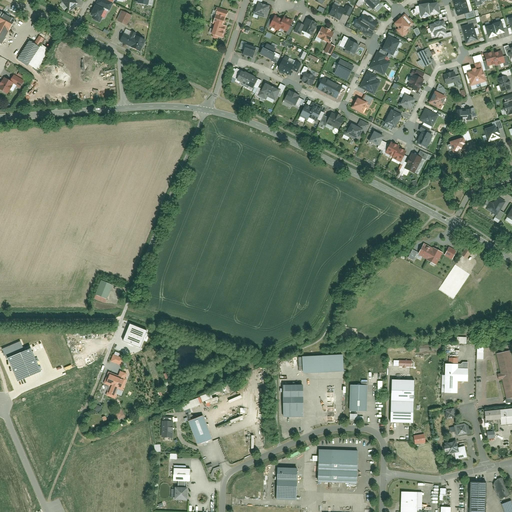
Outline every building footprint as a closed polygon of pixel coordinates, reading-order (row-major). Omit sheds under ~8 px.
[(63,0),(62,2),(69,11),(78,3),(75,0),(63,0)] [(113,3),(107,0),(97,0),(90,15),(94,17),(93,20),(99,23),(103,16),(101,15),(104,8),(109,11),(113,3)] [(374,0),(367,0),(364,4),(372,11),(379,4),(374,0)] [(464,0),(461,1),(453,3),(457,17),(471,13),(467,0),(464,0)] [(437,5),(428,7),(430,17),(438,16),(437,5)] [(267,9),(258,6),(255,15),(264,18),(267,9)] [(430,17),(428,7),(428,6),(419,7),(419,8),(420,14),(421,20),(430,18),(430,17)] [(343,12),(334,7),(329,17),(339,21),(342,15),(343,12)] [(219,8),(216,19),(225,21),(228,11),(219,8)] [(346,8),(343,12),(342,15),(348,19),(352,11),(346,8)] [(420,14),(419,8),(415,9),(415,11),(411,13),(412,17),(416,15),(420,14)] [(15,18),(0,10),(0,42),(1,43),(15,18)] [(135,16),(125,12),(121,22),(131,26),(135,16)] [(377,24),(365,17),(362,23),(358,20),(353,29),(364,35),(366,31),(367,29),(372,32),(377,24)] [(404,17),(401,20),(409,29),(412,26),(404,17)] [(291,23),(283,19),(282,22),(275,18),(270,28),(277,32),(278,29),(286,33),(291,23)] [(225,21),(216,19),(212,36),(223,39),(227,22),(225,21)] [(409,29),(401,20),(394,26),(398,30),(396,32),(402,39),(408,34),(406,32),(409,29)] [(316,26),(306,21),(303,27),(301,31),(311,36),(316,26)] [(434,27),(430,28),(431,34),(433,34),(435,39),(445,36),(443,31),(445,31),(443,24),(440,25),(439,24),(433,25),(434,27)] [(301,31),(303,27),(298,25),(293,33),(299,36),(301,31)] [(503,35),(500,25),(492,27),(493,28),(495,37),(503,35)] [(472,26),(462,29),(467,44),(476,41),(472,26)] [(495,37),(493,28),(485,30),(488,40),(495,37)] [(126,29),(120,41),(141,51),(146,39),(126,29)] [(328,43),(333,34),(323,29),(318,38),(328,43)] [(373,35),(366,31),(364,35),(363,36),(365,37),(366,37),(370,39),(373,35)] [(39,46),(44,38),(40,35),(35,43),(39,46)] [(345,51),(349,43),(349,42),(344,39),(339,48),(345,51)] [(398,44),(388,39),(382,52),(392,57),(398,44)] [(30,40),(19,57),(29,63),(40,47),(39,46),(35,43),(30,40)] [(327,43),(323,53),(331,55),(334,46),(327,43)] [(358,48),(349,43),(345,51),(344,51),(354,56),(358,48)] [(256,48),(246,45),(243,54),(253,57),(256,48)] [(274,55),(263,49),(260,54),(272,60),(271,61),(277,64),(281,56),(275,53),(274,55)] [(431,65),(424,52),(418,55),(425,68),(431,65)] [(492,54),(484,56),(487,68),(495,66),(492,56),(492,54)] [(499,54),(492,56),(495,66),(495,67),(502,65),(499,54)] [(382,62),(384,58),(377,55),(370,70),(383,76),(389,65),(382,62)] [(301,65),(285,57),(278,70),(289,75),(291,70),(297,73),(301,65)] [(354,67),(342,61),(335,74),(347,80),(354,67)] [(476,73),(467,75),(470,86),(485,82),(480,63),(474,65),(476,73)] [(416,69),(413,73),(421,78),(423,73),(416,69)] [(236,82),(240,74),(236,71),(231,79),(236,82)] [(315,78),(305,73),(304,76),(301,81),(311,86),(315,78)] [(456,83),(454,73),(443,76),(446,86),(456,83)] [(13,74),(10,80),(13,83),(13,84),(19,88),(24,81),(13,74)] [(256,82),(240,74),(236,82),(236,83),(252,91),(253,89),(256,82)] [(379,84),(374,81),(376,78),(367,74),(359,90),(373,97),(379,84)] [(10,80),(4,77),(0,82),(0,89),(7,94),(13,84),(13,83),(10,80)] [(423,82),(413,77),(408,87),(417,92),(423,82)] [(341,87),(323,78),(317,90),(336,99),(341,87)] [(497,81),(501,92),(510,90),(506,78),(497,81)] [(277,91),(264,84),(257,97),(265,101),(267,98),(274,101),(276,98),(279,92),(277,91)] [(439,84),(435,89),(440,95),(445,90),(439,84)] [(280,86),(277,91),(279,92),(276,98),(279,100),(285,88),(280,86)] [(300,99),(289,94),(285,103),(296,108),(300,99)] [(445,98),(435,94),(430,104),(440,109),(445,98)] [(365,97),(362,103),(365,105),(369,107),(372,101),(365,97)] [(414,102),(404,97),(400,106),(409,111),(414,102)] [(362,103),(357,101),(352,109),(361,114),(366,105),(365,105),(362,103)] [(312,109),(306,105),(300,116),(307,120),(309,117),(316,120),(321,110),(314,106),(312,109)] [(471,120),(471,110),(465,110),(465,111),(461,111),(461,119),(466,119),(466,120),(471,120)] [(437,116),(426,111),(420,121),(432,127),(437,116)] [(391,112),(384,125),(394,130),(401,117),(391,112)] [(334,117),(331,116),(326,125),(337,131),(343,121),(339,119),(340,118),(334,116),(334,117)] [(361,132),(364,134),(368,127),(360,122),(356,129),(361,132)] [(356,129),(351,126),(346,136),(357,141),(361,132),(356,129)] [(494,128),(485,131),(489,141),(498,138),(494,128)] [(432,137),(422,132),(416,144),(426,149),(432,137)] [(374,134),(369,143),(378,147),(382,139),(374,134)] [(462,141),(451,144),(454,155),(465,151),(462,141)] [(386,154),(393,157),(398,149),(398,147),(391,143),(386,154)] [(405,152),(398,149),(393,157),(393,159),(400,163),(405,152)] [(421,159),(411,154),(404,168),(414,173),(421,159)] [(493,194),(484,208),(495,215),(499,210),(504,201),(493,194)] [(504,213),(499,210),(494,218),(499,221),(504,213)] [(442,253),(423,243),(417,255),(436,265),(442,253)] [(457,251),(449,246),(444,256),(452,260),(457,251)] [(466,246),(460,255),(467,259),(472,250),(466,246)] [(417,252),(412,249),(408,258),(413,260),(417,252)] [(112,284),(101,280),(96,294),(106,299),(112,284)] [(140,348),(147,331),(130,324),(123,341),(140,348)] [(8,358),(25,351),(21,341),(2,349),(6,359),(8,358)] [(17,381),(41,371),(31,348),(25,351),(8,358),(17,381)] [(511,369),(508,351),(494,354),(503,399),(511,397),(511,369)] [(124,358),(113,354),(110,362),(122,366),(124,358)] [(342,354),(302,356),(303,373),(343,371),(342,354)] [(457,364),(443,364),(443,375),(440,375),(440,393),(456,393),(456,381),(466,382),(467,369),(457,368),(457,364)] [(127,373),(120,370),(118,375),(108,371),(103,384),(111,387),(109,392),(107,391),(105,395),(116,399),(118,395),(115,394),(117,389),(122,391),(127,379),(125,378),(127,373)] [(412,381),(391,380),(389,423),(411,424),(412,381)] [(365,386),(349,385),(348,411),(364,412),(365,386)] [(301,386),(282,386),(282,418),(301,418),(301,386)] [(208,394),(180,403),(186,420),(191,418),(188,408),(205,402),(206,406),(218,402),(216,396),(210,398),(208,394)] [(102,407),(96,404),(94,410),(100,413),(102,407)] [(125,416),(121,408),(113,412),(117,420),(125,416)] [(453,408),(445,410),(447,418),(455,416),(453,408)] [(511,408),(485,411),(485,421),(500,420),(501,425),(511,423),(511,408)] [(202,415),(188,421),(199,446),(213,440),(202,415)] [(172,417),(163,417),(162,437),(171,437),(172,417)] [(466,433),(464,425),(456,427),(458,435),(466,433)] [(424,434),(414,436),(415,444),(426,443),(424,434)] [(456,440),(444,443),(447,454),(459,452),(456,440)] [(357,452),(317,450),(316,482),(356,484),(357,452)] [(296,469),(275,468),(274,499),(294,501),(296,469)] [(190,469),(172,469),(172,482),(190,482),(190,469)] [(493,485),(495,488),(494,489),(495,492),(496,492),(499,498),(501,498),(508,495),(502,479),(495,481),(493,485)] [(484,511),(485,482),(469,482),(467,511),(484,511)] [(187,488),(175,488),(175,501),(186,501),(187,488)] [(415,511),(416,493),(400,493),(399,511),(415,511)] [(511,511),(511,504),(511,501),(501,505),(503,511),(511,511)]
